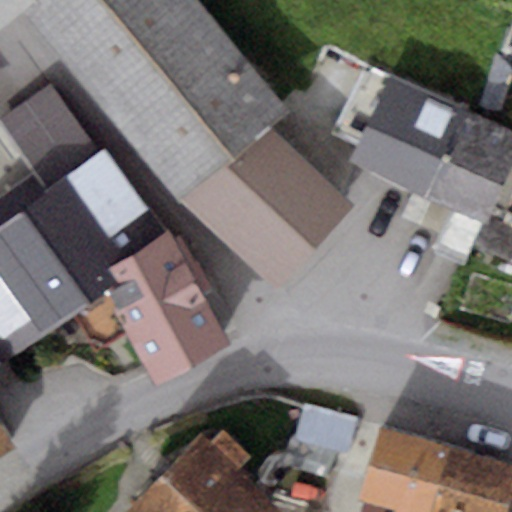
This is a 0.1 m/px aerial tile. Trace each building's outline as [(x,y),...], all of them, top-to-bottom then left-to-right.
[(38,0),(39,1),(24,14),(185,200),(269,129),(291,109),(196,0),(38,0)] [(511,10),(509,10),(477,116),(511,132),(511,10)] [(352,160),(418,191),(458,107),(392,76),(352,160)] [(44,181),(0,212),(0,365),(0,366),(107,289),(178,237),(106,139),(96,146),(51,84),(0,122),(44,181)] [(418,191),(485,222),(511,164),(511,132),(477,116),(458,107),(418,191)] [(269,129),(185,200),(277,285),(353,204),(269,129)] [(210,287),(178,237),(107,289),(155,387),(229,341),(204,290),(210,287)] [(0,459),(18,448),(0,418),(0,459)] [(360,511),(430,511),(448,446),(379,428),(359,502),(363,503),(360,511)] [(202,434),(126,511),(279,511),(281,511),(238,469),(250,456),(221,429),(210,441),(202,434)] [(503,511),(511,482),(511,463),(448,446),(430,511),(503,511)]
